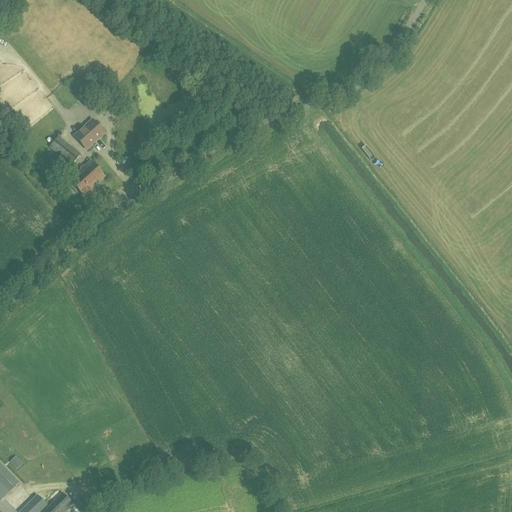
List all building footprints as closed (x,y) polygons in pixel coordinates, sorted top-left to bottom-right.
[(86,150),(104,134),(92,120),(74,136),(86,150)] [(58,136),(50,147),(73,165),(81,154),(58,136)] [(104,177),(91,162),(70,180),(83,195),(104,177)] [(0,500),(0,501),(19,483),(0,463),(0,500)] [(64,511),(73,504),(63,493),(43,511),(64,511)] [(39,511),(47,505),(37,495),(19,511),(39,511)]
